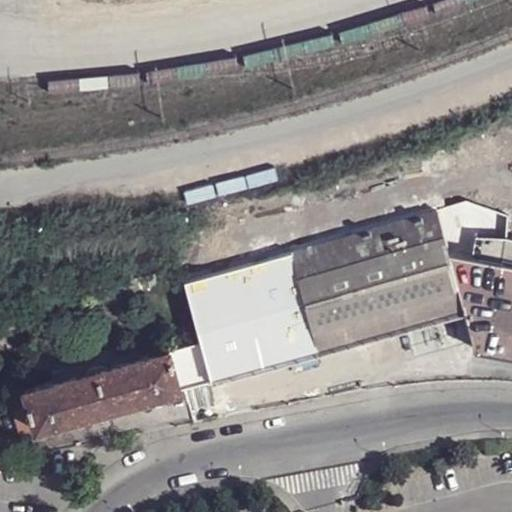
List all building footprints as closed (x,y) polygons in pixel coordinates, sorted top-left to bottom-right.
[(439,210),(292,250),(320,350),(356,340),(466,310),(452,260),(446,240),(443,232),(439,210)] [(480,243),(446,240),(452,260),(478,263),(480,243)] [(511,246),(480,243),(478,263),(511,266),(511,246)] [(320,350),(292,250),(186,281),(201,340),(171,348),(182,389),(320,350)] [(511,353),(511,266),(478,263),(452,260),(466,310),(484,350),(511,353)] [(161,285),(161,288),(186,281),(182,267),(157,274),(161,285)] [(4,318),(8,330),(161,285),(157,274),(152,274),(4,318)] [(362,361),(356,340),(320,350),(326,371),(362,361)] [(182,389),(171,348),(141,357),(141,348),(137,348),(112,356),(110,349),(80,357),(82,364),(56,371),(55,372),(56,381),(27,389),(29,392),(32,408),(36,424),(37,428),(182,389)] [(20,394),(24,410),(25,410),(32,408),(29,392),(20,394)] [(30,426),(36,424),(32,408),(25,410),(30,426)]
